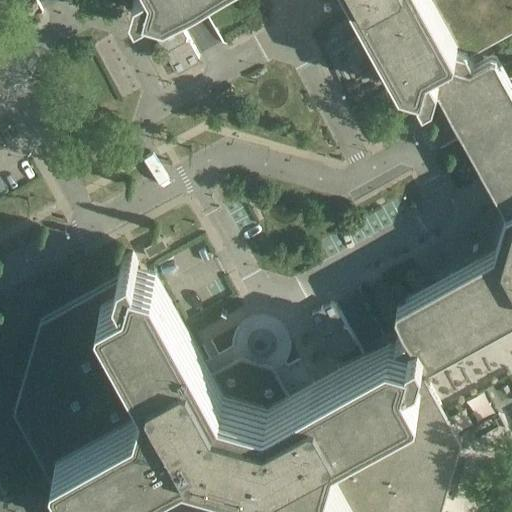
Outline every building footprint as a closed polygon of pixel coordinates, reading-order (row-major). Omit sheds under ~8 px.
[(421,82),(421,84),(426,94),(436,89),(438,83),(440,85),(476,67),(475,60),(471,53),(511,29),(511,0),(133,0),(133,1),(139,11),(148,6),(149,3),(168,9),(183,0),(360,0),(403,76),(421,82)] [(200,56),(191,40),(186,39),(187,34),(179,18),(174,16),(155,27),(154,31),(163,47),(167,49),(166,53),(175,70),(180,71),(198,61),(200,56)] [(410,330),(422,358),(427,359),(511,312),(511,79),(507,71),(497,52),(492,51),(475,60),(476,67),(440,85),(449,101),(464,127),(487,169),(508,207),(496,246),(489,250),(399,300),(397,305),(410,330)] [(441,511),(462,441),(418,363),(421,361),(422,358),(410,330),(397,335),(396,339),(391,337),(390,338),(285,396),(276,380),(262,376),(264,369),(246,364),(245,371),(230,367),(215,376),(156,269),(138,264),(138,262),(133,252),(123,257),(118,274),(120,276),(41,320),(14,411),(58,490),(55,491),(51,507),(53,511),(66,511),(67,510),(75,511),(441,511)] [(357,341),(348,325),(343,324),(345,319),(336,303),(331,302),(313,312),(311,316),(320,332),(325,334),(324,338),(333,355),(337,356),(356,346),(357,341)] [(333,355),(324,338),(325,334),(320,332),(311,316),(307,315),(288,325),(287,330),(296,346),(301,347),(299,352),(308,368),(313,369),(331,359),(333,355)] [(457,425),(470,420),(465,406),(451,412),(457,425)]
